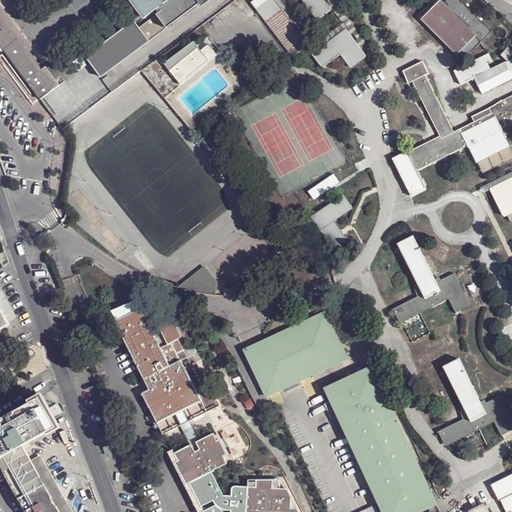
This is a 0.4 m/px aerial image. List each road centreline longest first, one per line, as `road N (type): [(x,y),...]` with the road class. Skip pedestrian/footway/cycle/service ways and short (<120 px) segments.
road 1 (tertiary): [(113,511),(59,368)]
road 2 (tertiary): [(44,330),(0,199)]
